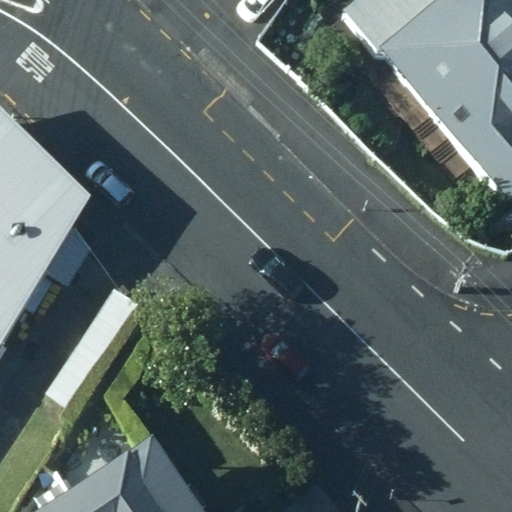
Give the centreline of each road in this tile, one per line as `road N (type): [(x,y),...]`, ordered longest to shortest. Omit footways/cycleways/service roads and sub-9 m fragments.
road 1 (tertiary): [(150,134),(511,492)]
road 2 (tertiary): [(150,134),(0,44)]
road 3 (tertiary): [(69,0),(150,134)]
